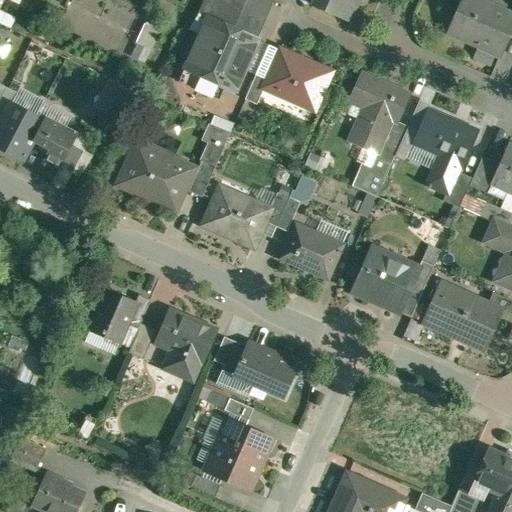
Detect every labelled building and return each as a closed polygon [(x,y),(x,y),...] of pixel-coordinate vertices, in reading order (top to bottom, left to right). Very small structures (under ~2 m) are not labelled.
[(204,0),(199,13),(208,17),(235,29),(245,7),(228,0),(204,0)] [(228,0),(245,7),(247,8),(250,0),(228,0)] [(250,0),(247,8),(245,7),(235,29),(258,39),(274,1),(272,0),(250,0)] [(358,0),(313,0),(312,4),(349,20),(358,0)] [(511,14),(477,0),(463,0),(450,32),(501,54),(511,29),(511,28),(511,14)] [(235,29),(208,17),(189,59),(185,68),(207,77),(206,77),(214,80),(225,86),(236,90),(259,39),(258,39),(235,29)] [(142,62),(157,28),(140,21),(125,55),(142,62)] [(314,65),(281,50),(270,75),(264,88),(265,88),(315,110),(332,71),(315,64),(314,65)] [(259,70),(246,99),(258,104),(265,88),(264,88),(270,75),(259,70)] [(409,93),(362,73),(350,101),(364,107),(350,139),(379,151),(384,141),(393,119),(397,120),(409,93)] [(225,86),(214,80),(208,93),(220,98),(225,86)] [(20,92),(8,87),(0,102),(0,116),(2,117),(11,101),(14,102),(20,92)] [(2,117),(0,120),(0,153),(21,165),(35,140),(37,135),(36,134),(28,130),(15,124),(24,107),(14,102),(11,101),(2,117)] [(478,132),(429,110),(414,145),(440,156),(428,184),(447,192),(448,193),(457,171),(460,165),(463,166),(478,132)] [(45,117),(37,113),(28,130),(36,134),(45,117)] [(78,134),(45,117),(36,134),(37,135),(35,140),(50,148),(45,158),(61,167),(73,144),(78,134)] [(397,120),(393,119),(384,141),(399,147),(409,125),(397,120)] [(84,150),(73,144),(61,167),(72,173),(84,150)] [(156,156),(138,148),(139,145),(138,144),(121,185),(177,209),(194,169),(157,153),(156,156)] [(511,146),(509,146),(501,164),(494,179),(511,187),(511,146)] [(501,164),(483,156),(473,178),(470,185),(488,193),(489,192),(485,190),(491,178),(494,179),(501,164)] [(216,166),(204,160),(190,192),(202,197),(216,166)] [(457,171),(448,193),(447,192),(443,200),(460,207),(470,185),(473,178),(457,171)] [(511,187),(494,179),(491,178),(485,190),(489,192),(488,193),(504,200),(509,189),(511,190),(511,187)] [(271,208),(222,186),(205,224),(223,232),(223,231),(257,246),(267,223),(273,208),(271,208)] [(278,192),(271,208),(273,208),(267,223),(277,227),(290,197),(278,192)] [(290,197),(277,227),(287,232),(300,202),(290,197)] [(511,222),(511,212),(486,202),(480,216),(493,222),(494,221),(510,228),(511,222)] [(511,228),(510,228),(494,221),(493,222),(485,241),(507,251),(495,278),(491,277),(490,277),(511,287),(511,228)] [(324,237),(296,224),(281,258),(329,279),(343,245),(342,244),(341,246),(324,238),(324,237)] [(401,264),(376,253),(369,269),(364,267),(353,292),(401,313),(411,290),(420,269),(418,268),(402,261),(401,264)] [(433,268),(421,262),(418,268),(420,269),(411,290),(422,294),(433,268)] [(121,296),(108,290),(91,330),(92,331),(94,326),(106,331),(103,336),(120,343),(137,303),(135,302),(135,303),(121,297),(121,296)] [(457,303),(435,293),(421,325),(441,333),(442,332),(486,351),(503,311),(503,310),(488,303),(462,292),(457,303)] [(511,300),(493,292),(488,303),(503,310),(503,311),(511,314),(511,300)] [(140,296),(137,303),(120,343),(131,348),(142,324),(152,301),(140,296)] [(217,330),(172,311),(157,344),(179,353),(171,371),(194,381),(202,363),(203,364),(217,330)] [(157,331),(142,324),(131,348),(129,353),(145,360),(157,331)] [(226,337),(215,361),(226,366),(224,369),(236,375),(248,346),(226,337)] [(292,362),(250,342),(248,346),(236,375),(285,397),(295,375),(288,372),(292,362)] [(256,409),(232,398),(227,410),(251,420),(256,409)] [(275,439),(228,418),(217,444),(263,464),(275,439)] [(45,450),(20,439),(11,458),(36,470),(45,450)] [(263,464),(217,444),(205,470),(251,490),(263,464)] [(507,457),(490,450),(476,481),(499,492),(489,511),(511,511),(511,453),(509,452),(507,457)] [(73,485),(47,473),(32,504),(44,510),(42,511),(76,511),(85,494),(72,488),(73,485)] [(364,480),(348,473),(329,511),(400,511),(406,499),(375,485),(374,488),(362,483),(364,480)] [(221,484),(198,474),(193,486),(216,496),(221,484)] [(448,511),(474,511),(481,497),(459,488),(453,503),(451,506),(448,511)] [(448,511),(451,506),(423,493),(415,509),(421,511),(448,511)]
